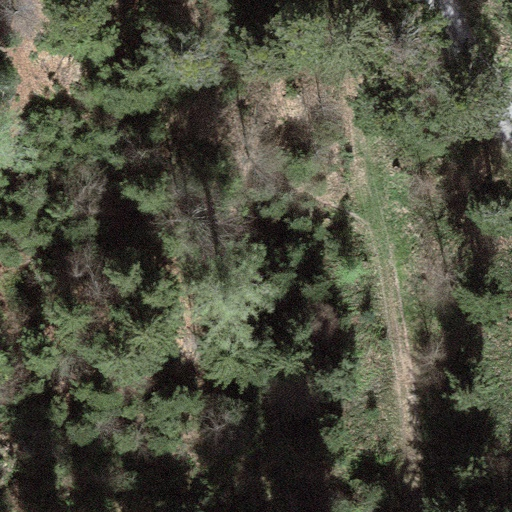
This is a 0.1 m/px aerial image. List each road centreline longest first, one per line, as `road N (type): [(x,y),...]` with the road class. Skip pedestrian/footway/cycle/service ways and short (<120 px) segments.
road 1 (track): [(415,511),(399,284),(352,0)]
road 2 (track): [(440,0),(467,51),(511,99)]
